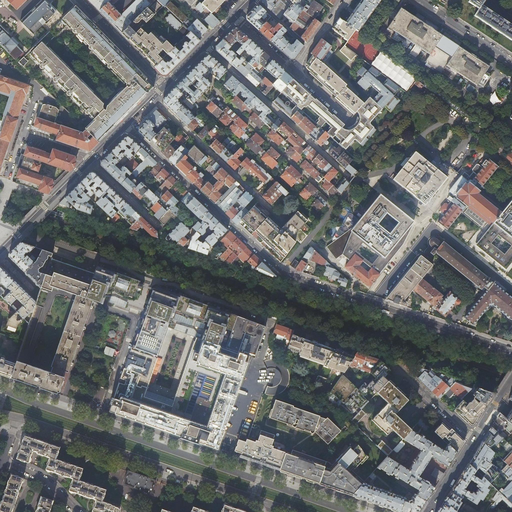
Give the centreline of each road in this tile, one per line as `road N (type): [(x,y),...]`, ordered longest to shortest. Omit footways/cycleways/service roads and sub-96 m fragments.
road 1 (residential): [(126,125),(281,273),(511,351)]
road 2 (primary): [(352,511),(0,387)]
road 3 (primary): [(17,416),(272,505)]
road 4 (residential): [(474,439),(382,355),(286,322)]
road 5 (residential): [(349,176),(206,46)]
road 6 (residential): [(282,220),(153,99)]
road 7 (tertiary): [(0,252),(91,161)]
road 8 (residential): [(79,0),(165,86)]
